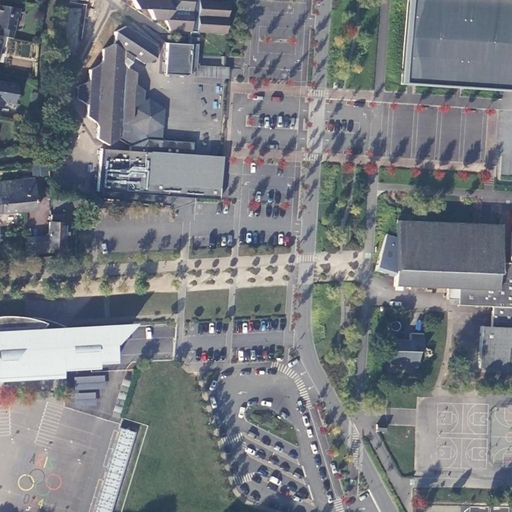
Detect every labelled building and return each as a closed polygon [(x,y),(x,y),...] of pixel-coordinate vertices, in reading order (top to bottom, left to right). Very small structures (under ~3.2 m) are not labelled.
[(132,0),(136,9),(148,10),(153,20),(164,21),(169,30),(191,32),(197,32),(226,34),(227,2),(219,2),(219,0),(132,0)] [(511,0),(408,0),(402,83),(511,90),(511,0)] [(0,28),(13,31),(16,18),(18,17),(19,9),(0,5),(0,28)] [(82,14),(71,12),(63,50),(74,52),(82,14)] [(152,103),(145,104),(143,102),(144,90),(134,84),(135,73),(127,67),(134,57),(144,64),(155,58),(156,46),(125,27),(114,32),(113,44),(103,49),(102,61),(99,64),(89,70),(88,81),(77,86),(77,98),(87,105),(86,116),(96,123),(97,126),(97,138),(107,145),(118,139),(129,146),(145,139),(145,135),(160,128),(161,122),(181,134),(202,123),(203,112),(214,107),(214,94),(205,88),(205,77),(201,74),(195,70),(196,45),(190,45),(166,43),(163,86),(153,91),(152,103)] [(15,84),(0,81),(0,104),(5,103),(14,105),(17,87),(15,84)] [(0,213),(34,211),(32,179),(0,181),(0,213)] [(64,215),(49,215),(49,222),(48,222),(47,239),(47,248),(62,249),(64,215)] [(511,225),(510,263),(499,262),(500,225),(396,220),(396,238),(386,234),(375,267),(394,273),(394,286),(458,289),(457,305),(491,307),(490,327),(480,326),(478,368),(511,369),(511,225)] [(47,248),(47,239),(24,240),(25,254),(26,254),(47,252),(47,248)] [(0,377),(62,374),(62,364),(79,363),(79,366),(91,366),(90,360),(97,360),(97,351),(101,351),(102,351),(104,350),(105,348),(106,345),(106,344),(104,342),(102,341),(100,340),(96,340),(96,330),(78,331),(78,328),(38,331),(45,323),(29,318),(15,316),(3,316),(0,316),(0,377)] [(90,360),(91,366),(98,365),(97,363),(115,362),(114,345),(123,335),(123,326),(96,327),(78,328),(78,331),(96,330),(96,340),(100,340),(102,341),(104,342),(106,344),(106,345),(105,348),(104,350),(102,351),(101,351),(97,351),(97,360),(90,360)] [(409,340),(391,340),(390,364),(418,366),(418,352),(422,352),(423,334),(410,333),(409,340)] [(105,377),(75,378),(76,391),(106,389),(105,377)] [(96,393),(76,394),(77,407),(97,406),(96,393)] [(113,511),(135,431),(119,427),(95,511),(113,511)]
